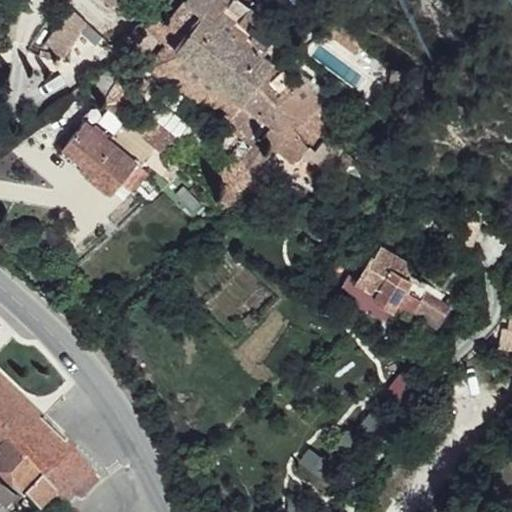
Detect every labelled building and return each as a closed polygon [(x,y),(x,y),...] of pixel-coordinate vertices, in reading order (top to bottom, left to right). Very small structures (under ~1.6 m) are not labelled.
[(133,0),(80,0),(109,26),(133,0)] [(285,48),(213,0),(195,0),(169,33),(182,43),(171,59),(213,91),(206,101),(197,111),(233,135),(239,128),(256,137),(263,128),(293,148),(296,145),(327,167),(337,156),(310,136),(321,129),(317,125),(323,121),(313,119),(306,115),(304,111),(306,109),(310,101),(301,97),(285,103),(263,76),(267,70),(285,48)] [(156,65),(206,101),(213,91),(171,59),(164,54),(156,65)] [(108,97),(99,108),(133,133),(142,122),(108,97)] [(142,122),(133,133),(162,155),(173,144),(179,137),(148,115),(142,122)] [(91,176),(87,179),(120,202),(131,190),(143,199),(158,181),(150,174),(164,158),(115,123),(102,139),(91,132),(69,159),(91,176)] [(244,143),(233,135),(221,151),(212,146),(198,161),(203,164),(219,175),(240,166),(232,160),(244,143)] [(162,155),(174,164),(193,176),(203,164),(198,161),(173,144),(162,155)] [(409,295),(415,288),(385,268),(378,277),(373,274),(358,295),(377,308),(393,286),(408,297),(409,295)] [(413,301),(408,297),(393,286),(377,308),(374,313),(393,326),(395,323),(413,301)] [(424,304),(409,295),(408,297),(413,301),(395,323),(411,334),(412,331),(436,347),(450,326),(440,319),(444,313),(426,301),(424,304)] [(0,458),(39,419),(0,382),(0,458)] [(61,511),(77,496),(94,478),(97,475),(93,472),(85,464),(39,419),(0,458),(0,481),(23,503),(33,511),(61,511)] [(99,484),(94,478),(77,496),(83,502),(99,484)] [(0,507),(4,511),(14,511),(23,503),(0,481),(0,507)]
